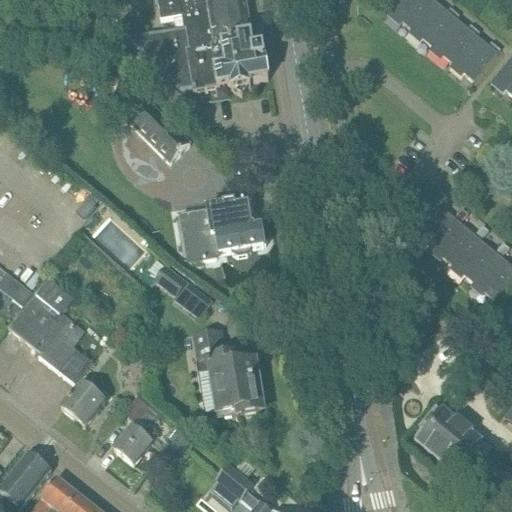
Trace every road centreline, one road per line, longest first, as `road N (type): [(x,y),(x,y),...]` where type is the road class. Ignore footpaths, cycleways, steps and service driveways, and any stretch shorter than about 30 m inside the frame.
road 1 (tertiary): [(360,457),(297,70)]
road 2 (residential): [(297,70),(359,63),(450,135)]
road 3 (residential): [(126,511),(0,411)]
